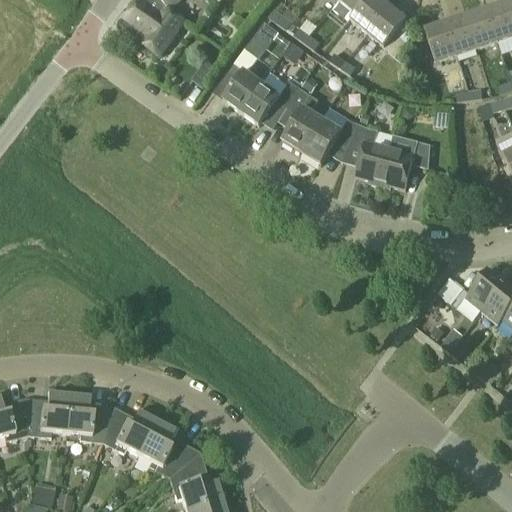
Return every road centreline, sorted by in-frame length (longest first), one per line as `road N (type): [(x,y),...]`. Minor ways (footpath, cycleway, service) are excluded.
road 1 (residential): [(78,43),(338,225),(415,245),(507,252)]
road 2 (residential): [(0,369),(86,366),(198,403),(319,511)]
road 3 (residential): [(511,505),(402,408)]
road 4 (unclassified): [(0,144),(78,43)]
road 5 (residential): [(330,511),(402,408)]
